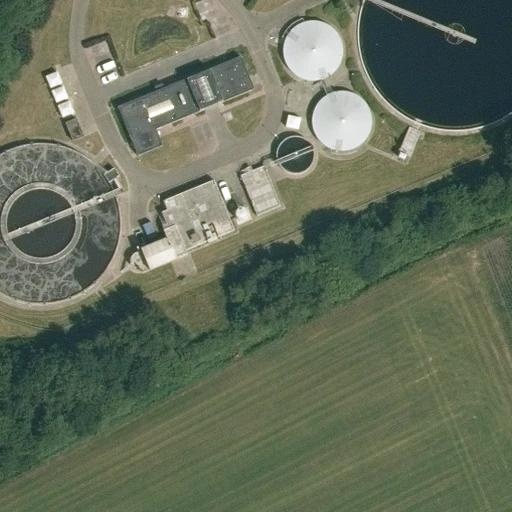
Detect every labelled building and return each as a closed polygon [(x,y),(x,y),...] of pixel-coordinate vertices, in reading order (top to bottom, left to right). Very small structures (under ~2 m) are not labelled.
[(252,90),(239,59),(117,109),(130,140),(252,90)] [(61,85),(55,73),(45,77),(50,90),(61,85)] [(67,99),(62,87),(51,92),(56,104),(67,99)] [(73,114),(68,102),(57,107),(62,119),(73,114)] [(82,138),(75,121),(65,125),(72,142),(82,138)] [(415,157),(425,133),(412,128),(402,151),(415,157)] [(259,218),(283,210),(267,166),(243,175),(259,218)] [(231,233),(212,183),(160,203),(164,213),(160,215),(167,231),(161,233),(166,247),(155,251),(154,248),(137,254),(133,256),(131,257),(131,258),(130,259),(129,260),(129,262),(129,263),(129,264),(129,266),(130,267),(131,268),(132,269),(133,269),(134,270),(135,270),(136,270),(138,270),(140,276),(162,267),(160,261),(231,233)]
